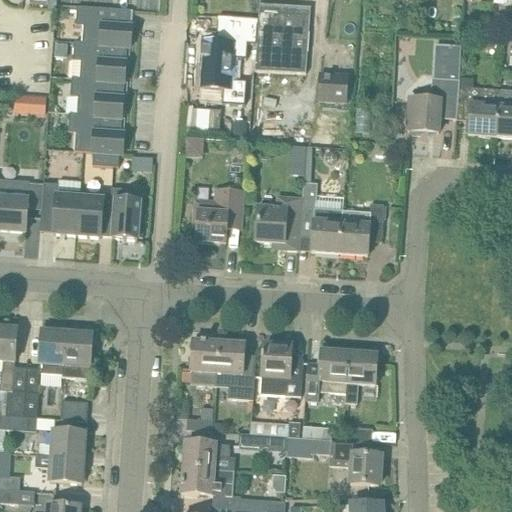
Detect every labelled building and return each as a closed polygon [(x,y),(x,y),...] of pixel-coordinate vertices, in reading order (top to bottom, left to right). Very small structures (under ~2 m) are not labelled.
[(48,0),(47,10),(56,10),(57,1),(48,0)] [(57,6),(56,20),(64,20),(69,16),(70,7),(57,6)] [(83,28),(82,45),(82,46),(127,48),(129,26),(130,12),(77,8),(75,27),(83,28)] [(310,13),(259,9),(254,73),(306,75),(310,16),(310,13)] [(203,41),(199,91),(222,92),(221,107),(244,109),(246,83),(233,82),(235,60),(246,61),(247,47),(256,47),(258,21),(216,18),(215,42),(203,41)] [(55,44),(54,57),(65,58),(66,45),(55,44)] [(126,57),(127,48),(82,46),(82,45),(74,44),(73,53),(73,63),(81,63),(79,80),(79,81),(125,84),(126,57)] [(460,82),(459,82),(460,79),(462,50),(444,49),(442,75),(436,75),(435,80),(432,80),(432,91),(425,101),(410,100),(407,133),(409,133),(412,137),(421,137),(424,134),(439,135),(440,120),(456,122),(459,95),(460,82)] [(320,76),(318,102),(346,104),(348,78),(320,76)] [(459,82),(460,82),(459,95),(456,122),(469,123),(468,137),(496,139),(499,108),(500,91),(473,89),(473,80),(460,79),(459,82)] [(79,81),(79,80),(71,80),(71,89),(70,99),(78,99),(77,116),(77,117),(122,120),(125,84),(79,81)] [(511,92),(500,91),(499,108),(496,139),(511,139),(511,92)] [(34,98),(33,108),(45,109),(46,99),(34,98)] [(122,120),(77,117),(77,116),(69,116),(68,125),(68,134),(76,135),(74,154),(93,155),(119,157),(122,120)] [(235,142),(248,139),(246,129),(233,132),(235,142)] [(184,159),(203,160),(204,141),(185,140),(184,159)] [(290,148),(289,158),(304,159),(305,149),(290,148)] [(325,159),(325,160),(325,161),(326,162),(326,163),(327,163),(327,164),(328,164),(329,165),(330,165),(331,165),(332,165),(333,165),(334,165),(334,164),(335,164),(335,163),(336,163),(336,162),(337,162),(337,161),(337,160),(337,159),(337,158),(337,157),(336,156),(336,155),(335,155),(335,154),(334,154),(333,153),(332,153),(331,153),(330,153),(329,153),(329,154),(328,154),(327,154),(327,155),(326,155),(326,156),(326,157),(325,157),(325,158),(325,159)] [(119,157),(93,155),(92,168),(118,170),(119,157)] [(0,232),(26,235),(27,215),(28,202),(29,183),(0,180),(0,232)] [(300,239),(304,184),(303,184),(302,199),(276,198),(275,209),(258,208),(255,244),(283,245),(283,252),(299,253),(300,239)] [(317,185),(304,184),(300,239),(312,240),(311,254),(340,256),(343,213),(315,211),(317,185)] [(53,236),(77,238),(80,194),(58,193),(58,187),(44,185),(40,234),(53,235),(53,236)] [(111,196),(110,196),(107,239),(113,239),(113,240),(137,242),(137,239),(138,227),(141,192),(112,191),(111,196)] [(194,213),(193,227),(197,227),(196,244),(226,246),(227,232),(241,233),(242,225),(244,193),(216,191),(215,203),(195,202),(194,213)] [(101,238),(107,239),(110,196),(80,194),(77,238),(101,239),(101,238)] [(370,215),(343,213),(340,256),(368,258),(369,243),(381,244),(384,207),(370,206),(370,215)] [(0,417),(24,419),(25,394),(13,393),(14,369),(15,363),(16,351),(17,331),(0,329),(0,371),(1,372),(0,387),(0,392),(7,393),(7,405),(0,404),(0,417)] [(64,376),(65,357),(67,335),(41,333),(39,365),(38,375),(64,376)] [(65,357),(64,376),(64,379),(89,381),(92,337),(67,335),(65,357)] [(182,373),(181,384),(189,385),(190,385),(190,387),(203,388),(216,389),(219,345),(194,343),(195,342),(193,342),(191,374),(182,373)] [(219,345),(216,389),(229,390),(228,401),(253,402),(255,378),(243,377),(245,345),(243,345),(243,347),(219,345)] [(301,400),(302,382),(304,362),(291,361),(292,348),(264,347),(263,357),(262,357),(262,362),(263,362),(261,397),(301,400)] [(344,406),(345,406),(347,386),(349,354),(321,352),(320,366),(307,365),(304,403),(318,404),(319,393),(345,395),(344,406)] [(347,386),(345,406),(356,407),(357,387),(375,388),(377,356),(349,354),(347,386)] [(24,419),(37,420),(39,395),(25,394),(24,419)] [(88,405),(62,404),(61,422),(86,424),(88,405)] [(180,410),(179,418),(189,419),(189,413),(186,410),(180,410)] [(0,430),(36,433),(37,420),(24,419),(0,417),(0,430)] [(214,423),(200,422),(187,421),(186,432),(213,434),(214,423)] [(288,439),(299,440),(300,424),(289,424),(288,427),(288,439)] [(278,426),(277,438),(287,439),(288,439),(288,427),(278,426)] [(303,428),(302,441),(309,441),(316,442),(317,429),(303,428)] [(343,443),(355,444),(371,445),(372,432),(344,430),(343,443)] [(35,457),(84,461),(85,435),(53,433),(52,446),(40,445),(39,457),(35,456),(35,457)] [(277,438),(251,437),(240,436),(239,447),(268,449),(268,452),(286,453),(287,439),(277,438)] [(355,444),(343,443),(334,443),(316,442),(309,441),(302,441),(299,440),(288,439),(287,439),(286,453),(286,458),(313,460),(314,455),(329,456),(328,468),(352,469),(351,486),(378,488),(381,458),(354,456),(355,444)] [(186,445),(184,470),(214,472),(214,471),(216,458),(229,459),(230,447),(205,445),(185,444),(184,445),(186,445)] [(82,486),(84,461),(35,457),(35,467),(50,468),(49,484),(82,486)] [(225,511),(241,511),(284,511),(285,504),(240,501),(240,500),(232,499),(234,473),(214,471),(214,472),(184,470),(182,494),(181,494),(181,496),(201,497),(226,499),(225,511)] [(0,479),(0,491),(20,493),(21,480),(0,479)] [(0,505),(19,507),(20,493),(0,491),(0,505)]
